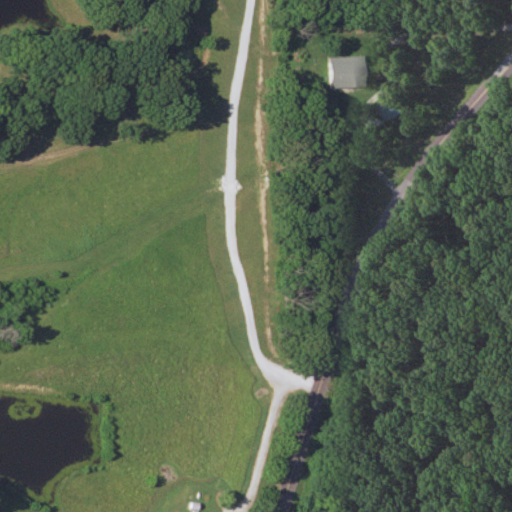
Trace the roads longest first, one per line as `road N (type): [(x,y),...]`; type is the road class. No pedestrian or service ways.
road 1 (tertiary): [(274,511),(355,255),(449,119),(511,55)]
road 2 (residential): [(278,387),(254,352),(230,219),(232,113),(251,0)]
road 3 (residential): [(217,511),(235,504),(278,387),(319,375)]
